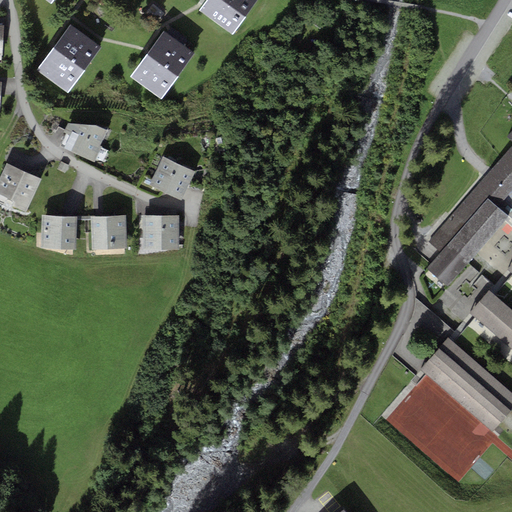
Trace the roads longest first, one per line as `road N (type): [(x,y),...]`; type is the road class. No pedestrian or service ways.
road 1 (residential): [(504,0),(405,170),(393,232),(406,278),(404,317),(293,511)]
road 2 (residential): [(197,210),(126,188),(50,145),(20,92),(8,0)]
